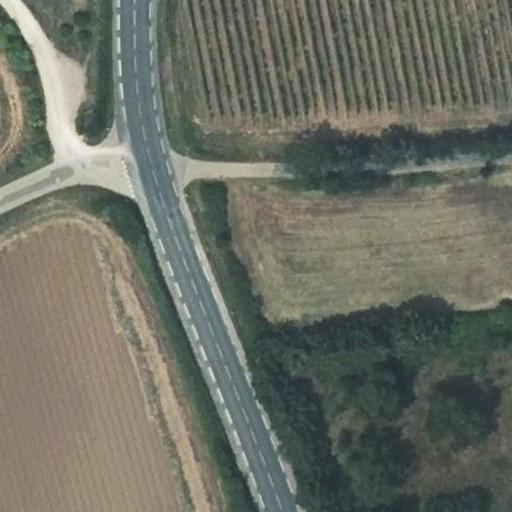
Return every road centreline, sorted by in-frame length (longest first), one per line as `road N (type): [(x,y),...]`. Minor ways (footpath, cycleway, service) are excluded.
road 1 (tertiary): [(150,165),(280,511)]
road 2 (unclassified): [(511,159),(348,171),(150,165)]
road 3 (unknown): [(74,170),(54,64),(1,0)]
road 4 (tertiary): [(136,0),(150,165)]
road 5 (unclassified): [(150,165),(74,170),(0,203)]
